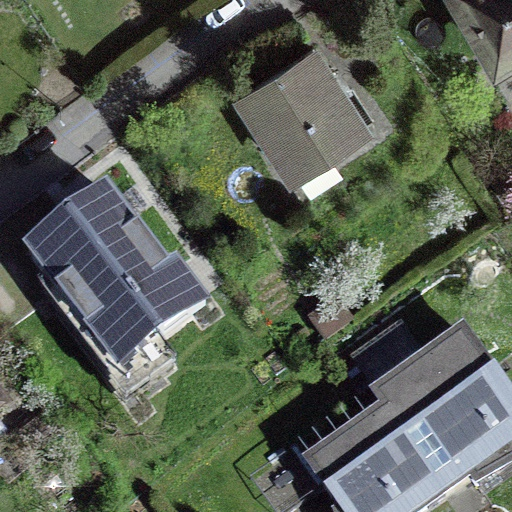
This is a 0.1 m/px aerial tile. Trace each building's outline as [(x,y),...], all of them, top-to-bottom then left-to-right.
[(511,0),(462,0),(498,58),(511,49),(511,0)] [(243,95),(291,168),(324,146),(327,152),(363,128),(312,50),(243,95)] [(511,177),(511,175),(495,183),(504,200),(511,195),(511,177)] [(29,255),(116,372),(205,307),(176,269),(166,276),(108,197),(29,255)] [(335,302),(312,320),(328,341),(351,323),(335,302)] [(384,411),(445,496),(451,492),(470,479),(476,487),(511,466),(511,404),(462,334),(374,397),(384,411)] [(422,511),(445,496),(384,411),(308,465),(341,511),(422,511)]
